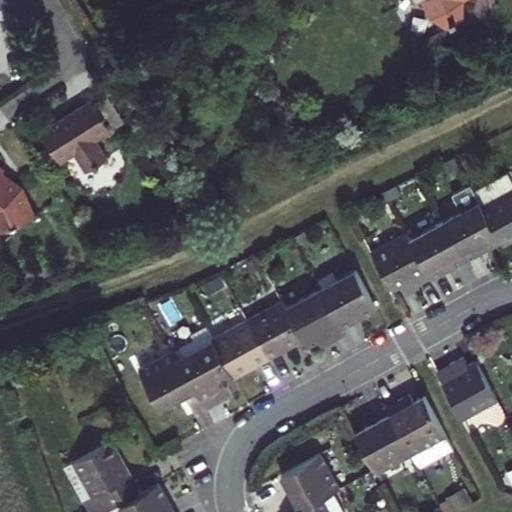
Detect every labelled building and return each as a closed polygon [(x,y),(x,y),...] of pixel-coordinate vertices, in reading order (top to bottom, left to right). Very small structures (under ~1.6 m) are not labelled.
[(425,0),(431,11),(442,18),(458,10),(459,0),(425,0)] [(88,95),(43,127),(64,158),(78,149),(89,164),(120,142),(88,95)] [(0,223),(9,232),(40,203),(20,183),(0,169),(0,223)] [(467,257),(503,237),(485,204),(471,180),(452,191),(460,204),(443,212),(467,257)] [(511,188),(485,204),(503,237),(506,242),(511,238),(511,188)] [(432,276),(467,257),(443,212),(407,231),(432,276)] [(407,231),(370,251),(394,296),(432,276),(407,231)] [(341,320),(376,302),(356,264),(321,282),(341,320)] [(321,282),(285,300),(305,339),(341,320),(321,282)] [(285,300),(248,319),(269,358),(305,339),(285,300)] [(233,376),(269,358),(248,319),(212,339),(233,376)] [(195,349),(180,357),(196,384),(207,404),(239,385),(233,376),(212,339),(209,334),(192,344),(195,349)] [(180,357),(173,344),(137,364),(159,404),(196,384),(180,357)] [(463,355),(437,369),(464,418),(499,399),(477,359),(468,363),(463,355)] [(412,451),(446,433),(423,390),(389,408),(412,451)] [(352,428),(377,470),(412,451),(389,408),(352,428)] [(99,487),(109,504),(119,498),(138,488),(110,437),(70,459),(89,493),(99,487)] [(300,502),(338,481),(317,445),(279,466),(300,502)] [(119,498),(127,511),(177,511),(158,476),(138,488),(119,498)] [(291,511),(331,511),(322,495),(291,511)]
